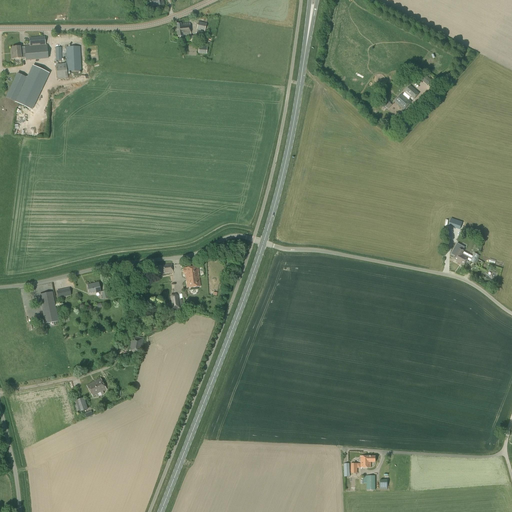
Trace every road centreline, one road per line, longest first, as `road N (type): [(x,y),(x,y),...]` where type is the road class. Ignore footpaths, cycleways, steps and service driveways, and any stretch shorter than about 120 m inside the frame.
road 1 (primary): [(161,511),(263,243)]
road 2 (unclassified): [(0,288),(193,255),(231,237),(263,243)]
road 3 (unclassified): [(511,315),(452,276),(263,243)]
road 4 (primary): [(263,243),(314,0)]
road 5 (tertiary): [(0,29),(123,28),(212,0)]
road 6 (track): [(371,0),(461,52),(451,74),(428,88)]
road 7 (unknown): [(383,449),(490,456),(505,445)]
